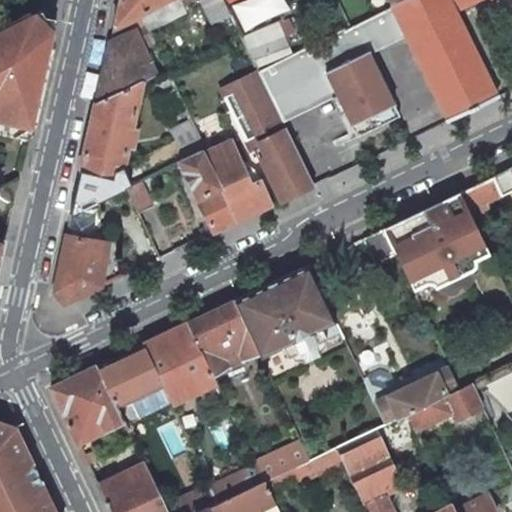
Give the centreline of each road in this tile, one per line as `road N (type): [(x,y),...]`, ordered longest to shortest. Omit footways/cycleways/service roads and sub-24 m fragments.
road 1 (residential): [(15,369),(511,131)]
road 2 (residential): [(88,0),(17,298),(9,340),(15,369)]
road 3 (residential): [(15,369),(83,511)]
